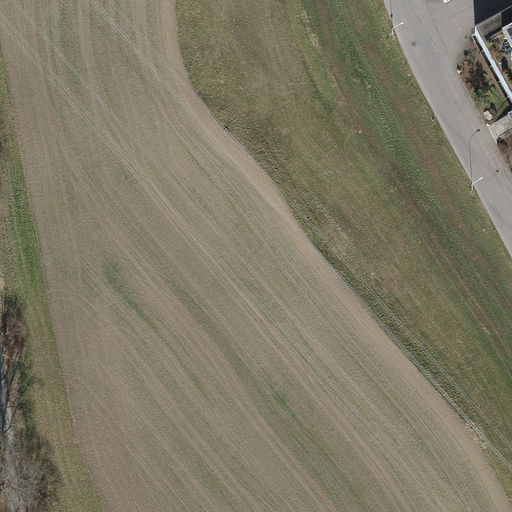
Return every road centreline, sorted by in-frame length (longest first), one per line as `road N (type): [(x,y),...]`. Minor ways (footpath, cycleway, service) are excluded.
road 1 (residential): [(401,0),(414,39),(511,219)]
road 2 (track): [(0,379),(24,511)]
